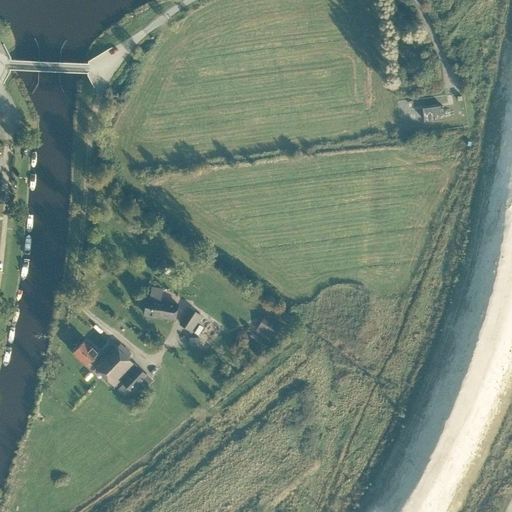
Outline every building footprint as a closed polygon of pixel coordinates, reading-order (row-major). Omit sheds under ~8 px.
[(424,107),(425,120),(447,119),(446,106),(424,107)] [(154,289),(152,299),(146,298),(143,314),(177,322),(180,306),(164,302),(166,292),(154,289)] [(191,310),(180,325),(192,334),(203,319),(191,310)] [(281,325),(265,315),(255,329),(271,339),(281,325)] [(187,338),(187,348),(199,347),(199,338),(187,338)] [(86,341),(74,352),(87,365),(99,354),(86,341)] [(114,343),(94,364),(116,386),(136,366),(114,343)] [(138,367),(123,383),(132,391),(147,375),(138,367)]
